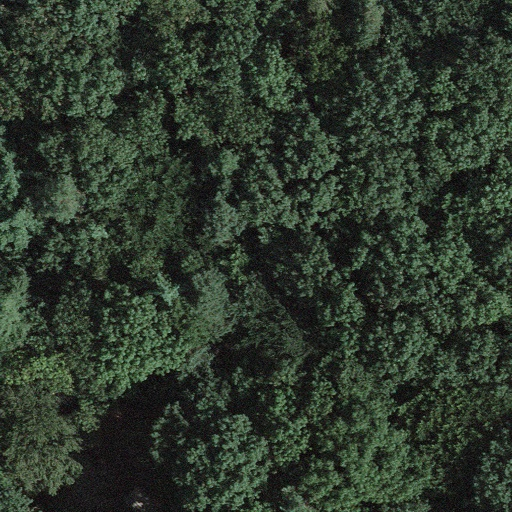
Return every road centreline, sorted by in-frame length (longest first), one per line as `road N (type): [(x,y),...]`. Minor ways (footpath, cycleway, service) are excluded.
road 1 (track): [(511,236),(436,219),(0,293)]
road 2 (track): [(0,384),(59,403),(174,463),(220,511)]
